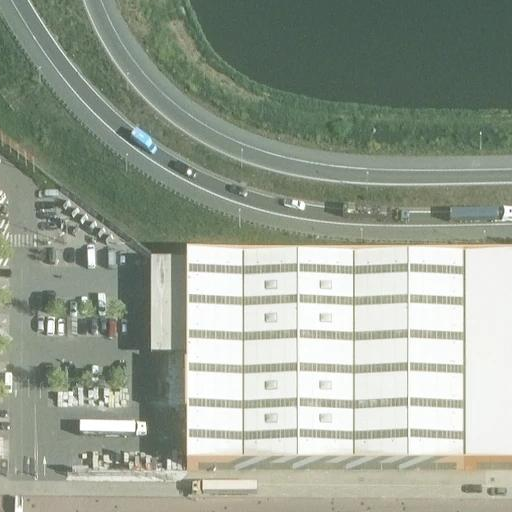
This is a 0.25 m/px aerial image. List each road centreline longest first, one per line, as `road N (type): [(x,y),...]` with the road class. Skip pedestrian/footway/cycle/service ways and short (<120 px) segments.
road 1 (motorway): [(19,0),(62,68),(101,109),(209,183),(306,214),(511,217)]
road 2 (motorway): [(511,175),(368,177),(267,162),(199,136),(137,80),(91,0)]
road 3 (unknown): [(25,281),(30,203),(0,152)]
